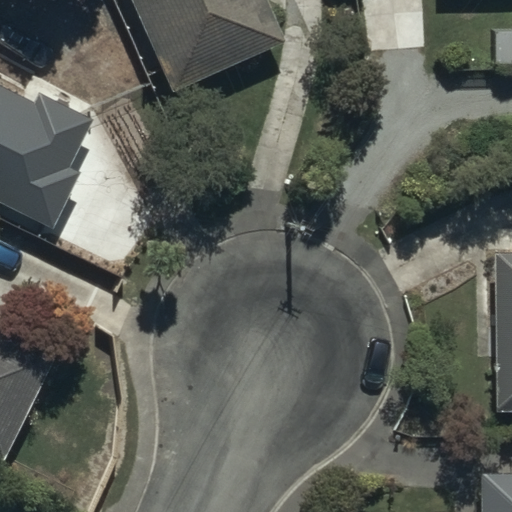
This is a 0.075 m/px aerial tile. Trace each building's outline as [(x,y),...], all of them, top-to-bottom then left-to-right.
[(130,0),(171,93),(283,44),(263,0),(130,0)] [(0,90),(0,208),(51,232),(77,177),(65,172),(88,122),(36,98),(32,106),(0,90)] [(511,257),(488,258),(492,412),(511,411),(511,257)] [(0,458),(6,461),(55,363),(0,335),(0,458)] [(511,511),(511,476),(479,477),(478,511),(511,511)]
